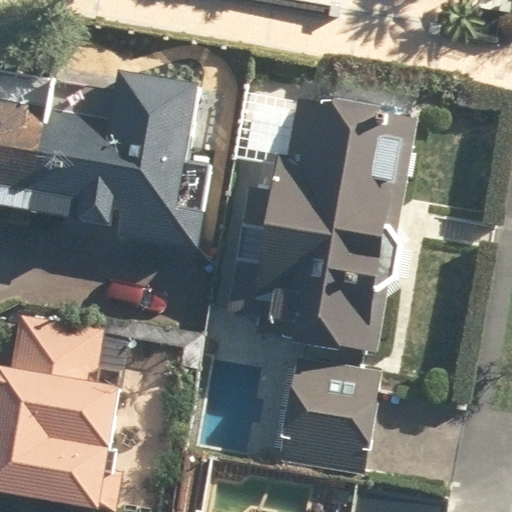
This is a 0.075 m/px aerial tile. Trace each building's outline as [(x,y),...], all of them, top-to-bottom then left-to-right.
[(0,221),(90,233),(92,215),(109,217),(134,251),(184,260),(215,237),(175,183),(186,95),(104,85),(99,128),(41,121),(45,87),(0,81),(0,221)] [(389,291),(397,206),(406,206),(414,122),(254,106),(231,343),(391,359),(397,292),(389,291)] [(92,396),(99,326),(19,319),(13,388),(0,387),(0,511),(90,511),(100,396),(92,396)] [(377,374),(293,363),(279,469),(362,480),(377,374)] [(441,511),(442,501),(375,494),(372,511),(441,511)]
